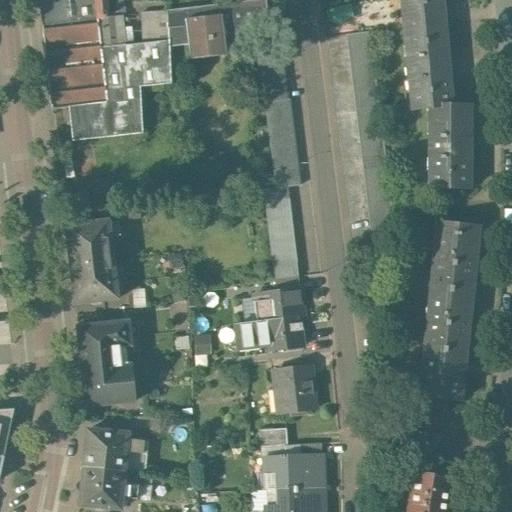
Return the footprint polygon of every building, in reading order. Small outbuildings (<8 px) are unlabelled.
[(38,0),(42,26),(97,20),(95,0),(38,0)] [(115,0),(95,0),(97,20),(101,50),(126,47),(122,18),(118,18),(115,0)] [(264,0),(260,0),(183,9),(186,28),(167,30),(167,34),(168,49),(188,47),(190,61),(226,56),(224,36),(268,30),(264,0)] [(401,0),(404,28),(444,25),(441,0),(401,0)] [(166,12),(141,14),(142,35),(167,34),(167,30),(166,12)] [(97,20),(42,26),(52,110),(90,106),(108,104),(101,50),(97,20)] [(444,25),(404,28),(412,111),(429,109),(451,106),(444,25)] [(369,32),(346,35),(371,246),(395,243),(369,32)] [(126,47),(101,50),(108,104),(90,106),(93,139),(142,134),(137,88),(167,85),(168,87),(170,87),(168,49),(167,34),(142,35),(142,45),(126,47)] [(279,57),(256,59),(262,112),(265,111),(275,189),(286,188),(296,186),(286,100),(283,101),(279,57)] [(451,106),(429,109),(428,188),(467,189),(468,106),(451,106)] [(275,189),(262,190),(272,266),(295,263),(286,188),(275,189)] [(230,197),(204,200),(206,215),(231,213),(230,197)] [(138,206),(114,209),(116,223),(139,220),(138,206)] [(108,222),(66,227),(71,267),(113,262),(108,222)] [(436,224),(431,281),(471,286),(477,228),(436,224)] [(113,262),(71,267),(75,306),(118,301),(113,262)] [(295,263),(272,266),(274,280),(297,277),(295,263)] [(471,286),(431,281),(425,339),(465,343),(471,286)] [(298,290),(253,295),(256,322),(303,316),(302,308),(300,309),(298,290)] [(296,318),(234,325),(236,344),(271,340),(272,351),(302,348),(300,331),(298,331),(296,318)] [(127,324),(78,330),(81,363),(125,358),(124,347),(130,346),(127,324)] [(465,343),(425,339),(419,396),(459,401),(465,343)] [(125,358),(81,363),(86,408),(135,403),(131,367),(126,367),(125,358)] [(308,368),(273,371),(275,390),(280,389),(282,413),(312,411),(308,368)] [(0,473),(14,409),(0,410),(0,473)] [(285,429),(260,431),(261,447),(286,445),(285,429)] [(127,436),(86,433),(83,470),(124,473),(126,454),(127,441),(127,436)] [(143,442),(127,441),(126,454),(146,456),(146,451),(142,450),(143,442)] [(320,443),(299,444),(299,455),(321,454),(320,443)] [(299,455),(281,456),(281,457),(265,458),(266,474),(270,474),(271,490),(318,488),(317,468),(321,468),(321,454),(299,455)] [(124,473),(83,470),(79,507),(120,511),(122,500),(123,485),(124,473)] [(407,511),(445,511),(450,478),(413,473),(407,511)] [(138,486),(123,485),(122,500),(136,501),(138,486)] [(318,488),(271,490),(271,506),(267,506),(266,511),(322,511),(323,506),(319,506),(318,488)]
